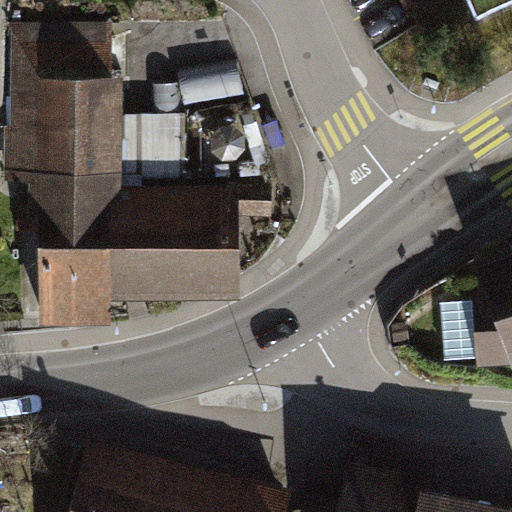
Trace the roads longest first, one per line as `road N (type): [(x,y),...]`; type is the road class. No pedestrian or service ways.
road 1 (tertiary): [(0,387),(166,367),(228,351),(300,314)]
road 2 (residential): [(300,314),(352,389),(388,405),(511,431)]
road 3 (residential): [(415,219),(349,121),(287,0)]
road 4 (tertiary): [(300,314),(415,219)]
